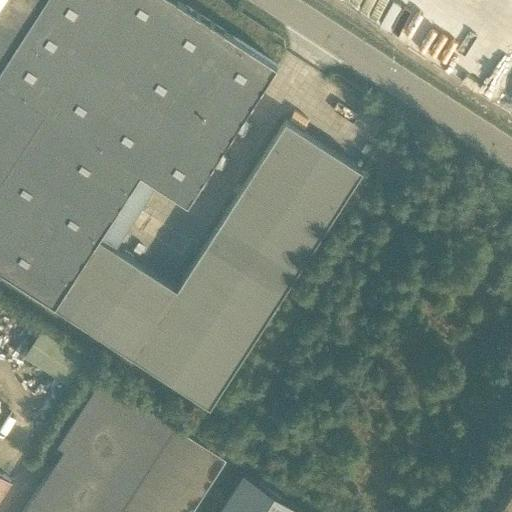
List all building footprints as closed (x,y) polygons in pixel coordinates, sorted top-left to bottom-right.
[(277,65),(177,0),(46,0),(0,71),(0,79),(53,114),(0,195),(0,266),(103,333),(125,348),(210,405),(363,168),(286,119),(177,287),(168,281),(116,247),(157,182),(188,202),(277,65)] [(0,0),(0,71),(46,0),(0,0)] [(511,0),(388,0),(511,80),(511,0)] [(0,195),(53,114),(0,79),(0,195)] [(68,383),(85,357),(42,328),(24,353),(68,383)] [(64,449),(22,511),(190,511),(226,457),(200,441),(101,377),(57,444),(64,449)] [(0,471),(0,497),(11,479),(0,471)] [(306,511),(244,471),(217,511),(306,511)] [(511,511),(511,486),(495,511),(511,511)]
